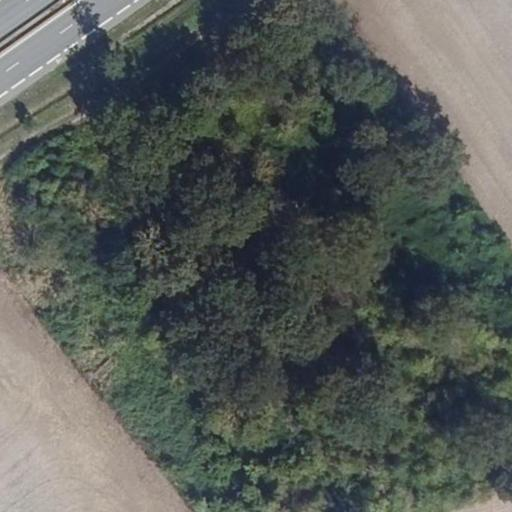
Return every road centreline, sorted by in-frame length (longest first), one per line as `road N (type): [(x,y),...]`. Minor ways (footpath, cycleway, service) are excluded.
road 1 (track): [(245,0),(0,172)]
road 2 (primary): [(0,75),(107,0)]
